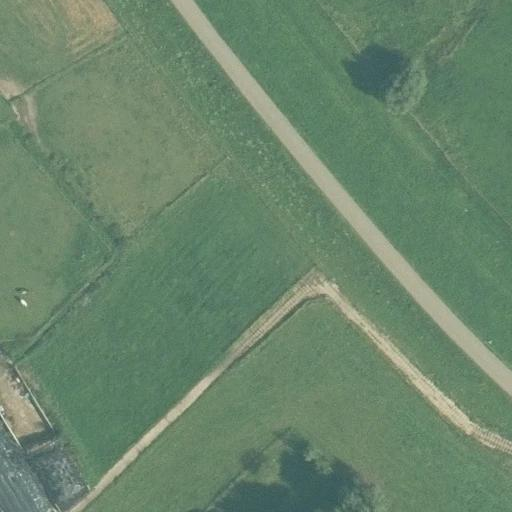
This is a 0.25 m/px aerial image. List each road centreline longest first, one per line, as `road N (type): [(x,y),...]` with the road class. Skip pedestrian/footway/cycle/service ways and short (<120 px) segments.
road 1 (unclassified): [(182,0),(375,240),(511,381)]
road 2 (track): [(118,0),(324,259),(425,364),(417,376)]
road 3 (track): [(74,511),(298,291),(325,284),(417,376)]
